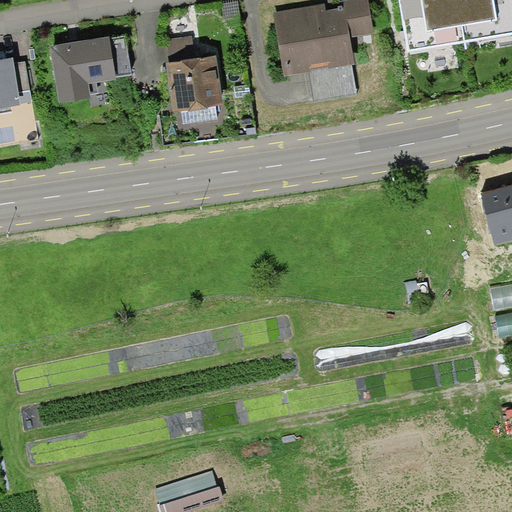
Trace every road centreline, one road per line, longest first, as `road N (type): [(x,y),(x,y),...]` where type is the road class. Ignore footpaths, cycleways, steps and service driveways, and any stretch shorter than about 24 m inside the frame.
road 1 (secondary): [(511,118),(425,139),(0,202)]
road 2 (residential): [(0,21),(120,0)]
